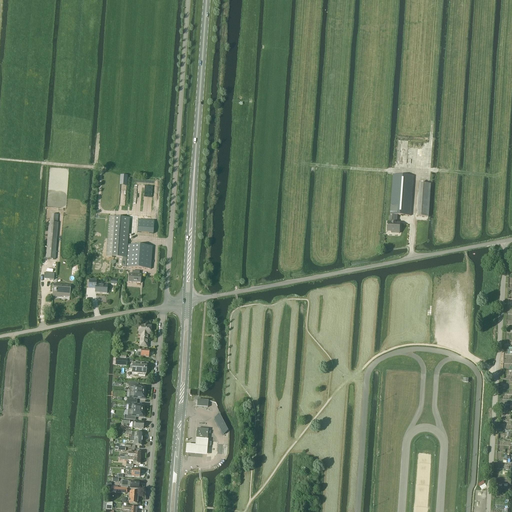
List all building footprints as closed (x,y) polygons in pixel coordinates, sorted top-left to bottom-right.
[(388,223),(387,232),(394,232),(394,233),(399,234),(400,224),(397,223),(397,215),(410,216),(413,177),(393,175),(390,215),(392,215),(392,223),(388,223)] [(420,184),(417,217),(428,218),(431,185),(420,184)] [(57,223),(57,220),(58,215),(51,214),(51,220),(50,220),(50,223),(49,223),(46,259),(55,259),(58,223),(57,223)] [(128,256),(127,256),(129,219),(115,218),(109,217),(106,257),(112,257),(119,258),(118,267),(150,270),(152,247),(128,245),(128,256)] [(137,233),(153,234),(154,222),(138,220),(137,233)] [(54,274),(53,274),(53,272),(45,271),(45,274),(44,274),(44,280),(54,280),(54,274)] [(129,274),(128,283),(140,283),(141,275),(139,275),(139,272),(132,271),(132,274),(131,274),(129,274)] [(92,289),(92,288),(95,288),(95,293),(107,294),(107,286),(96,285),(96,281),(89,281),(89,289),(92,289)] [(70,297),(70,286),(53,285),(52,297),(60,297),(60,296),(70,297)] [(139,325),(138,334),(141,335),(140,347),(147,347),(148,335),(150,335),(151,327),(139,325)] [(148,363),(140,362),(136,362),(135,366),(132,365),(132,366),(131,365),(131,370),(132,370),(132,374),(138,374),(138,375),(145,376),(145,375),(146,375),(146,367),(148,367),(148,363)] [(129,383),(128,387),(130,387),(129,392),(145,394),(145,392),(146,392),(146,390),(146,389),(146,388),(138,387),(138,384),(135,383),(129,383)] [(128,398),(127,402),(137,402),(137,399),(145,400),(145,398),(145,396),(145,395),(145,394),(129,392),(129,398),(128,398)] [(197,400),(196,407),(208,408),(209,401),(197,400)] [(127,402),(127,405),(128,405),(128,411),(144,412),(144,411),(144,410),(145,408),(144,407),(144,406),(136,405),(137,402),(127,402)] [(126,416),(126,420),(132,420),(135,421),(135,417),(144,418),(144,417),(144,416),(144,414),(144,413),(144,412),(128,411),(128,416),(126,416)] [(197,429),(196,440),(208,441),(208,440),(207,440),(208,430),(197,429)] [(131,435),(131,437),(129,437),(129,439),(142,441),(143,434),(135,434),(135,432),(132,432),(132,431),(126,430),(126,434),(131,435)] [(208,441),(195,440),(195,446),(191,446),(186,445),(185,454),(191,455),(206,456),(208,441)] [(127,469),(127,471),(128,471),(128,476),(131,477),(139,477),(140,471),(132,470),(132,469),(127,469)] [(122,481),(121,488),(122,488),(127,488),(127,487),(130,487),(130,489),(138,489),(139,483),(131,482),(130,482),(128,482),(122,481)] [(138,493),(130,492),(129,504),(137,504),(138,493)]
